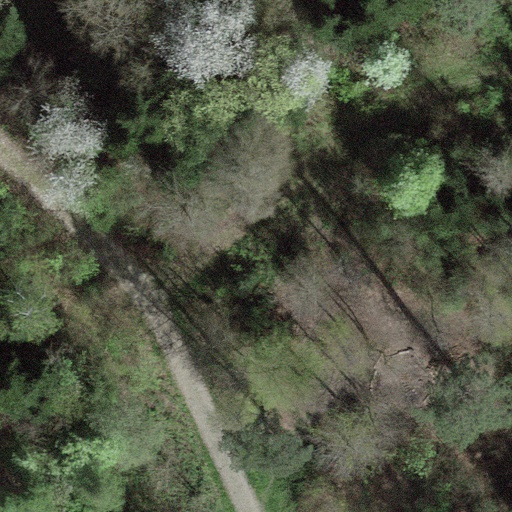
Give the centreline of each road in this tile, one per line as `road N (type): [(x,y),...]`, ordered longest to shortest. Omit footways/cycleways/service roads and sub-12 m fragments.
road 1 (track): [(249,511),(154,290),(0,149)]
road 2 (track): [(154,290),(483,78),(511,76)]
